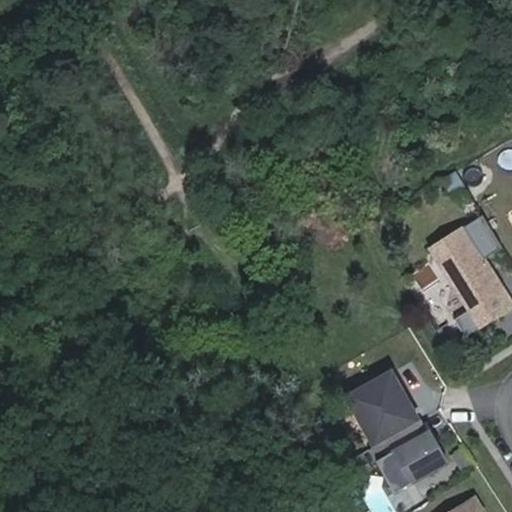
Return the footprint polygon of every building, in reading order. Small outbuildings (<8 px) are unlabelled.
[(471,192),(461,176),(448,184),(459,200),(471,192)] [(511,298),(468,231),(435,252),(457,287),(465,282),(476,300),(473,312),(458,321),(469,338),(511,310),(511,298)] [(413,420),(386,366),(336,391),(363,445),(413,420)] [(412,487),(448,467),(430,435),(428,437),(422,424),(371,453),(378,466),(395,456),(402,469),(412,487)] [(385,478),(402,469),(395,456),(378,466),(385,478)] [(481,511),(475,502),(459,511),(481,511)]
